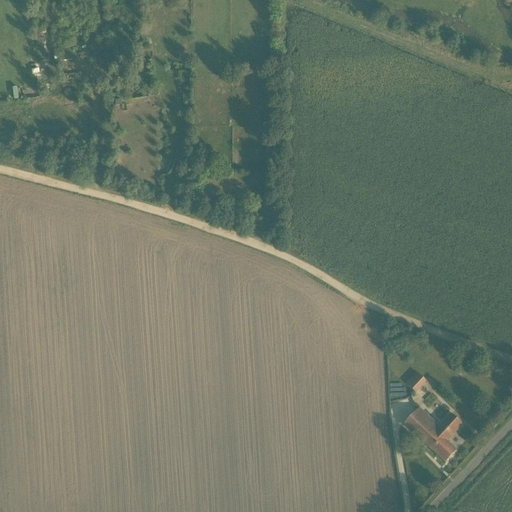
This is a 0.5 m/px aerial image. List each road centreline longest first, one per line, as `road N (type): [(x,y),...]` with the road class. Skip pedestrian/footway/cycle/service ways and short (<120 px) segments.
road 1 (track): [(511,363),(398,324),(267,247),(0,171)]
road 2 (unclassified): [(429,511),(511,425)]
